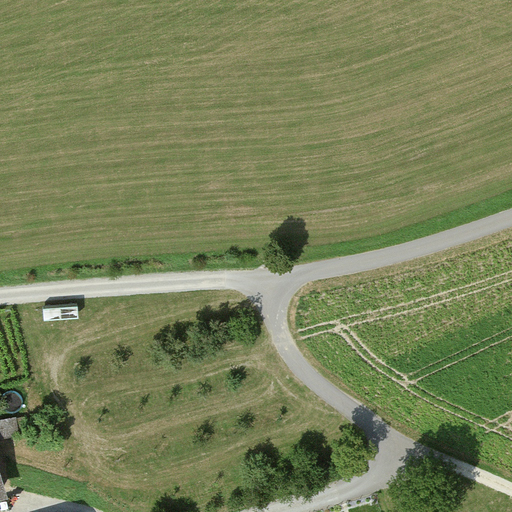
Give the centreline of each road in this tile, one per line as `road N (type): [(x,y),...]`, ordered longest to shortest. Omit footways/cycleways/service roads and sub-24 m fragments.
road 1 (track): [(305,278),(285,295),(280,323),(290,355),(364,419),(378,442),(379,468),(365,485),(295,511)]
road 2 (track): [(0,302),(233,284)]
road 3 (track): [(511,221),(384,263),(305,278)]
road 4 (track): [(378,442),(511,493)]
